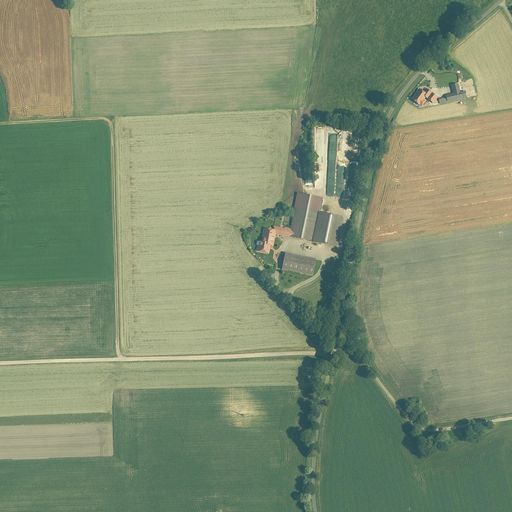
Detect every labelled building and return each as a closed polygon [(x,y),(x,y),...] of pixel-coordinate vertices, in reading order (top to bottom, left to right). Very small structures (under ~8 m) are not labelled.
[(439,98),(440,105),(467,99),(466,92),(462,93),(460,84),(453,85),(455,94),(439,98)] [(418,106),(419,105),(422,107),(425,103),(422,101),(424,99),(433,106),(438,99),(428,91),(425,95),(419,90),(411,101),(418,106)] [(272,227),(272,229),(274,230),(273,234),(289,237),(289,238),(313,242),(318,212),(321,199),(297,194),(290,230),(272,227)] [(318,212),(313,242),(336,247),(342,217),(318,212)] [(269,254),(273,234),(274,230),(272,229),(265,228),(262,243),(258,242),(256,252),(269,254)] [(284,254),(281,270),(312,276),(315,259),(284,254)]
